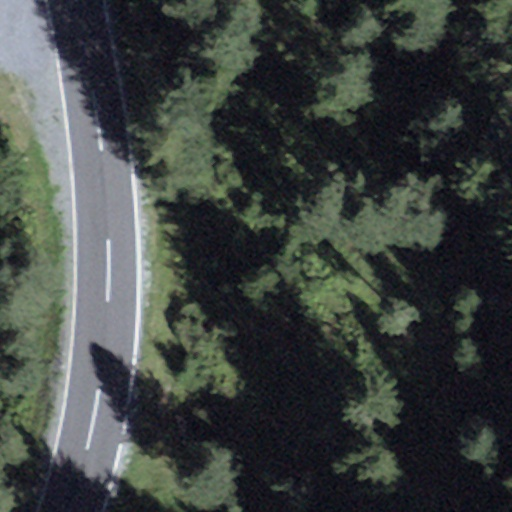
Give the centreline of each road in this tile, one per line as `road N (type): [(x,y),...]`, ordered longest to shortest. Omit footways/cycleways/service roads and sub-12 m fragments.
road 1 (primary): [(77,0),(91,57),(107,285),(92,413),(62,511)]
road 2 (track): [(206,511),(107,285)]
